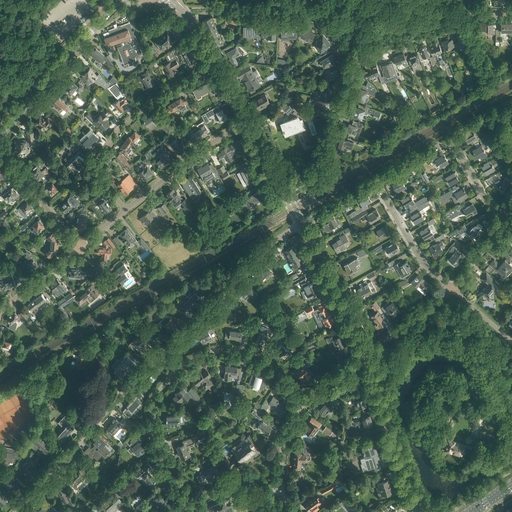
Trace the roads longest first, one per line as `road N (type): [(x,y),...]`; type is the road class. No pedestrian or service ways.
road 1 (residential): [(14,511),(168,351)]
road 2 (residential): [(125,210),(98,173),(112,140),(138,112),(215,64)]
road 3 (residential): [(168,351),(300,223)]
road 4 (residential): [(506,215),(447,138),(375,178)]
road 5 (tertiary): [(0,137),(113,9)]
road 6 (unclassified): [(418,511),(368,350)]
road 7 (residential): [(302,401),(257,349),(214,348),(178,368)]
road 8 (residential): [(178,368),(159,388),(152,419),(182,507)]
road 9 (residential): [(125,210),(247,124)]
road 10 (unclassified): [(368,350),(300,223)]
road 11 (residential): [(375,178),(414,247),(450,287)]
road 12 (residential): [(191,20),(207,12),(318,12)]
road 13 (residential): [(465,11),(466,23),(358,61)]
road 14 (residential): [(78,247),(0,150)]
road 15 (unknown): [(91,31),(116,65),(135,62),(129,31),(113,9)]
